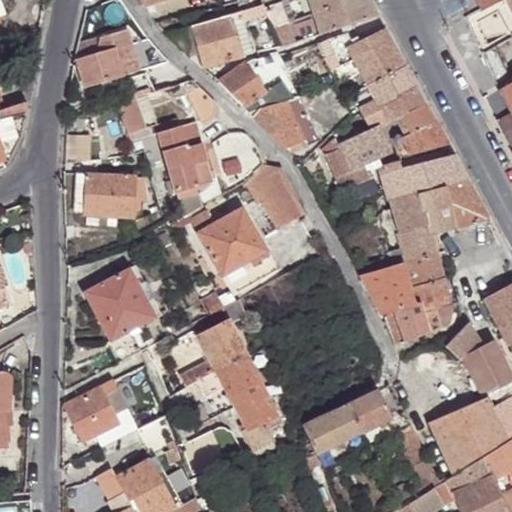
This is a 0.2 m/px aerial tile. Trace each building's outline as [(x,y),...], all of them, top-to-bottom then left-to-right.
[(377,16),(367,0),(309,0),(314,13),(321,35),(377,16)] [(475,0),(480,10),(481,12),(499,3),(504,0),(475,0)] [(511,0),(504,0),(499,3),(511,28),(511,0)] [(179,17),(189,14),(186,3),(177,5),(179,17)] [(190,26),(201,66),(202,67),(224,61),(225,65),(231,64),(229,59),(241,55),(253,53),(241,11),(190,26)] [(297,42),(288,21),(271,27),(281,48),(297,42)] [(404,67),(383,29),(353,44),(348,33),(318,43),(326,59),(348,48),(368,86),(404,67)] [(99,53),(104,68),(81,75),(84,88),(122,77),(114,49),(99,53)] [(104,68),(99,53),(77,60),(74,77),(81,75),(104,68)] [(245,64),(217,81),(243,108),(248,113),(282,103),(274,92),(267,97),(264,94),(274,87),(256,58),(245,64)] [(415,86),(404,67),(368,86),(379,106),(395,98),(415,86)] [(511,83),(498,91),(508,109),(511,116),(511,83)] [(378,127),(379,129),(388,124),(379,106),(368,86),(353,95),(352,96),(361,115),(369,131),(378,127)] [(425,106),(415,86),(395,98),(404,116),(425,106)] [(286,102),(282,103),(248,113),(249,113),(286,149),(304,141),(294,120),(308,113),(305,107),(312,104),(306,93),(302,95),(303,97),(286,102)] [(131,98),(115,103),(128,134),(143,129),(131,98)] [(379,106),(388,124),(401,117),(404,116),(395,98),(379,106)] [(0,142),(20,137),(26,103),(4,111),(0,112),(0,160),(2,159),(0,150),(0,142)] [(410,133),(434,122),(425,106),(404,116),(401,117),(410,133)] [(494,117),(511,149),(511,148),(511,116),(508,109),(494,117)] [(176,187),(198,179),(192,158),(206,153),(193,115),(157,126),(176,187)] [(408,157),(447,146),(434,122),(410,133),(402,137),(404,145),(408,157)] [(352,201),(367,197),(363,184),(366,183),(360,168),(390,156),(379,129),(378,127),(369,131),(353,138),(338,145),(339,149),(325,155),(340,193),(350,189),(352,201)] [(404,145),(402,137),(394,141),(397,147),(404,145)] [(466,183),(452,155),(400,169),(397,162),(377,168),(388,204),(443,189),(466,183)] [(254,205),(249,210),(264,237),(267,235),(276,230),(285,225),(303,211),(296,199),(293,194),(289,185),(282,167),(267,170),(265,171),(266,175),(267,181),(265,187),(264,192),(262,196),(258,200),(254,205)] [(73,211),(84,212),(87,174),(76,174),(73,211)] [(110,218),(130,219),(133,179),(121,178),(121,176),(87,174),(84,212),(83,225),(97,226),(97,217),(110,218)] [(486,220),(466,183),(443,189),(454,229),(486,220)] [(390,210),(397,234),(426,227),(429,236),(431,236),(454,229),(443,189),(388,204),(390,210)] [(227,306),(235,301),(232,295),(278,270),(247,212),(245,213),(240,209),(199,231),(229,291),(222,295),(227,306)] [(109,227),(110,218),(97,217),(97,226),(109,227)] [(397,234),(406,264),(436,255),(431,236),(429,236),(426,227),(397,234)] [(390,268),(402,265),(402,263),(400,263),(397,250),(386,254),(390,268)] [(436,255),(406,264),(413,288),(442,280),(436,255)] [(368,274),(380,271),(378,260),(366,264),(368,274)] [(0,305),(11,302),(6,286),(7,285),(0,267),(0,265),(0,305)] [(394,304),(395,309),(414,304),(402,265),(390,268),(380,271),(368,274),(360,276),(378,309),(394,304)] [(109,342),(155,317),(129,269),(84,293),(109,342)] [(446,294),(442,280),(413,288),(418,304),(420,313),(449,305),(446,294)] [(511,342),(511,284),(484,300),(507,345),(511,342)] [(246,315),(239,300),(235,301),(227,306),(222,309),(227,318),(196,334),(209,359),(196,366),(203,378),(201,379),(208,392),(222,385),(255,448),(271,440),(261,421),(268,418),(271,424),(278,420),(230,323),(246,315)] [(378,309),(381,314),(393,310),(395,309),(394,304),(378,309)] [(399,343),(403,342),(427,334),(420,313),(418,304),(414,304),(395,309),(393,310),(383,318),(386,327),(393,345),(397,344),(399,343)] [(420,313),(427,334),(445,328),(447,325),(449,321),(449,316),(449,309),(449,305),(420,313)] [(481,347),(467,325),(445,346),(459,360),(462,358),(468,368),(472,376),(503,361),(492,341),(481,347)] [(508,437),(511,434),(511,377),(503,361),(472,376),(477,386),(483,397),(430,423),(452,474),(463,467),(508,437)] [(0,450),(6,450),(4,413),(10,413),(8,379),(6,376),(3,375),(0,374),(0,450)] [(112,381),(62,407),(81,443),(131,417),(112,381)] [(347,405),(360,433),(363,432),(390,419),(377,391),(347,405)] [(314,455),(360,433),(347,405),(301,426),(305,436),(298,439),(301,446),(299,447),(303,457),(301,458),(307,471),(318,466),(314,455)] [(194,425),(209,418),(204,407),(188,414),(194,425)] [(406,468),(408,468),(415,465),(409,451),(415,448),(406,429),(405,427),(389,435),(406,468)] [(185,461),(213,448),(207,434),(179,447),(185,461)] [(511,436),(505,441),(464,469),(482,511),(511,511),(511,494),(511,492),(500,497),(491,478),(511,466),(511,436)] [(132,507),(135,511),(165,511),(174,507),(167,495),(148,460),(114,480),(130,508),(132,507)] [(482,511),(464,469),(453,476),(445,481),(453,498),(458,511),(482,511)] [(453,498),(445,481),(434,488),(443,504),(453,498)] [(422,495),(409,504),(413,511),(430,511),(443,504),(434,488),(422,495)] [(202,511),(197,499),(172,511),(202,511)]
